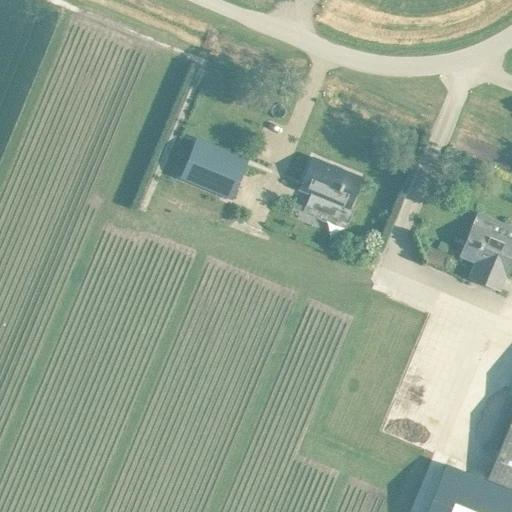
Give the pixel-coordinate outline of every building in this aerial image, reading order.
[(195,144),(181,178),(230,198),(244,165),(195,144)] [(346,210),(360,177),(311,157),(297,190),(346,210)] [(511,228),(475,213),(457,256),(473,263),(466,278),(511,297),(511,228)] [(511,488),(511,413),(485,478),(511,488)] [(511,511),(511,492),(446,465),(438,484),(426,511),(511,511)]
